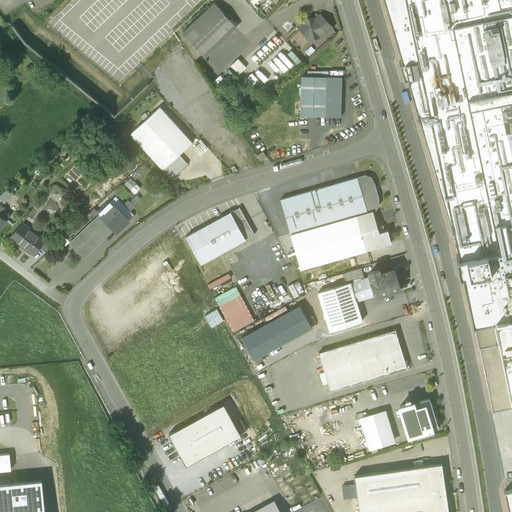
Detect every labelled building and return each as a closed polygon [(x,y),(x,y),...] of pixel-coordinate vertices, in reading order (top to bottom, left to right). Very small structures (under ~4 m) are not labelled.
[(511,0),(385,0),(472,317),(500,311),(506,342),(511,341),(511,0)] [(213,2),(181,33),(205,58),(237,27),(213,2)] [(313,17),(304,20),(305,22),(298,28),(307,38),(309,37),(310,40),(318,37),(318,35),(327,32),(331,28),(320,16),(315,20),(314,20),(313,17)] [(341,76),(300,76),(300,115),(341,115),(341,76)] [(192,142),(159,107),(130,133),(162,169),(179,154),(192,142)] [(262,151),(256,154),(260,160),(265,156),(262,151)] [(179,154),(162,169),(171,179),(187,164),(179,154)] [(374,184),(371,178),(365,175),(357,177),(367,212),(371,211),(372,211),(375,210),(378,205),(378,198),(374,184)] [(357,177),(280,199),(290,234),(291,234),(356,215),(367,212),(357,177)] [(115,184),(105,194),(111,198),(122,188),(115,184)] [(8,189),(0,196),(0,198),(5,203),(12,194),(8,189)] [(176,207),(197,196),(194,192),(174,203),(176,207)] [(128,221),(110,202),(98,212),(99,214),(114,228),(113,229),(116,232),(128,221)] [(94,208),(64,236),(70,242),(99,214),(98,212),(94,208)] [(372,211),(371,211),(367,212),(356,215),(366,250),(391,243),(387,230),(378,233),(372,211)] [(230,212),(186,237),(200,264),(245,239),(230,212)] [(70,242),(69,242),(83,257),(113,229),(114,228),(99,214),(70,242)] [(356,215),(291,234),(301,269),(366,250),(356,215)] [(44,239),(21,223),(11,237),(34,254),(38,247),(44,239)] [(56,244),(46,237),(44,239),(38,247),(46,253),(56,244)] [(347,283),(363,278),(360,268),(344,273),(347,283)] [(393,269),(380,273),(379,270),(369,273),(370,276),(376,295),(399,288),(393,269)] [(209,288),(231,277),(228,272),(206,283),(209,288)] [(363,278),(351,282),(357,301),(376,295),(370,276),(363,278)] [(287,285),(294,297),(305,290),(298,279),(287,285)] [(347,283),(318,292),(330,331),(362,321),(357,301),(351,282),(347,283)] [(256,315),(251,304),(229,316),(235,326),(256,315)] [(241,337),(254,360),(313,327),(300,304),(241,337)] [(500,311),(472,317),(492,409),(511,405),(511,488),(504,490),(508,511),(511,511),(511,341),(506,342),(500,311)] [(395,330),(318,353),(330,391),(406,368),(395,330)] [(429,397),(399,406),(408,436),(415,435),(432,429),(438,427),(429,397)] [(185,466),(240,436),(223,404),(168,434),(185,466)] [(384,412),(362,418),(371,448),(393,441),(384,412)] [(432,429),(415,435),(417,440),(434,435),(432,429)] [(8,455),(0,455),(0,469),(10,469),(8,455)] [(448,511),(442,463),(354,476),(359,511),(448,511)] [(0,483),(0,511),(44,507),(41,479),(0,483)] [(281,511),(275,501),(253,511),(281,511)]
